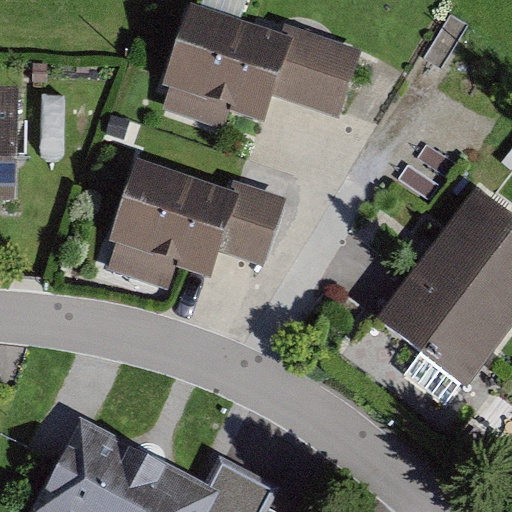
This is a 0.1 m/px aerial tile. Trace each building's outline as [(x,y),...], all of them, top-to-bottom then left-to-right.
[(211,0),(208,12),(197,12),(165,115),(232,136),(236,124),(273,135),(283,104),(349,125),(370,58),(286,32),(283,40),(244,28),(252,0),(211,0)] [(0,202),(23,203),(23,93),(0,92),(0,202)] [(288,208),(143,160),(104,277),(176,301),(186,269),(221,280),(231,251),(269,264),(288,208)] [(511,339),(511,217),(484,196),(389,323),(475,388),(511,339)] [(217,490),(85,423),(39,511),(268,511),(277,495),(228,470),(217,490)]
